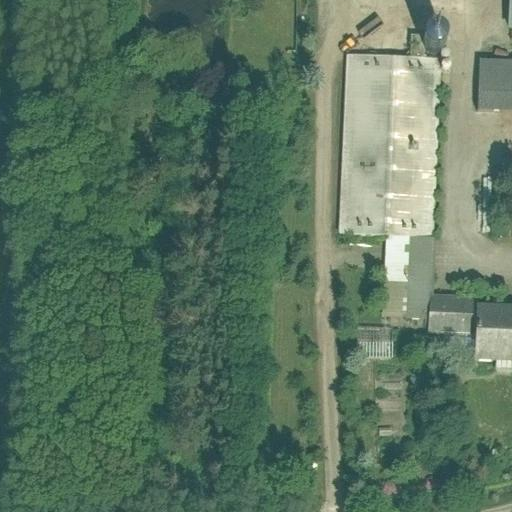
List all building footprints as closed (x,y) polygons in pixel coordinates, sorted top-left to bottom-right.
[(449,62),(352,58),(344,237),(391,239),(440,242),(449,62)] [(511,64),(485,64),(483,116),(511,117),(511,64)] [(440,242),(391,239),(387,319),(437,322),(438,301),(440,242)] [(436,339),(478,341),(480,310),(480,303),(438,301),(437,322),(436,339)] [(477,364),(511,365),(511,311),(480,310),(478,341),(477,364)] [(397,333),(358,332),(357,357),(396,359),(397,333)]
